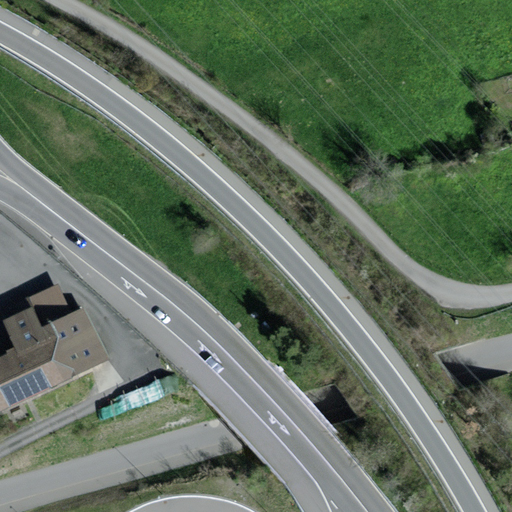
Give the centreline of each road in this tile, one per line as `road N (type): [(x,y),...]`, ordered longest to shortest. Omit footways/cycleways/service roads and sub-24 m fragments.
road 1 (motorway): [(476,511),(371,353),(250,216),(103,94),(0,30)]
road 2 (unclassified): [(0,496),(511,353)]
road 3 (primary): [(251,385),(31,192)]
road 4 (primary): [(251,385),(363,511)]
